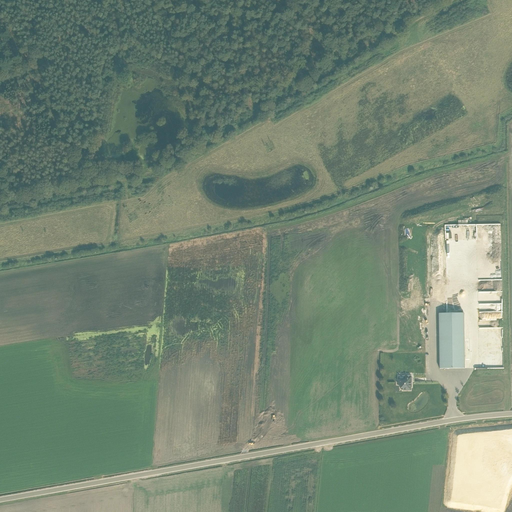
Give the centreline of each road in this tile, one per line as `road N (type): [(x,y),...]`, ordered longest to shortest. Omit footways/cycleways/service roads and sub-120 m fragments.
road 1 (unclassified): [(0,500),(511,417)]
road 2 (track): [(0,206),(161,170),(451,0)]
